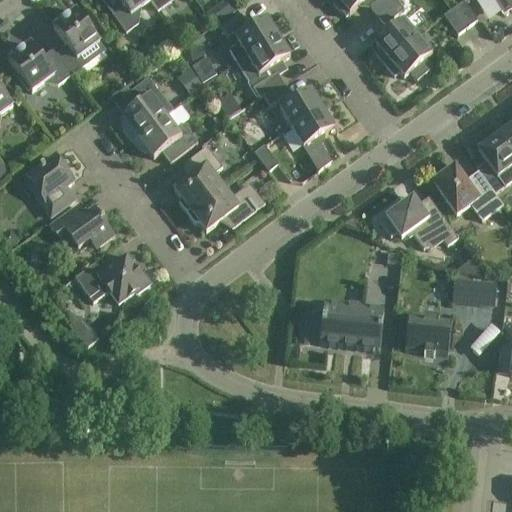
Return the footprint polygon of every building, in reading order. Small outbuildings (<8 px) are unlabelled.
[(150,4),(147,0),(117,0),(123,8),(112,16),(126,36),(138,27),(141,10),(150,4)] [(147,0),(150,4),(157,14),(175,0),(147,0)] [(333,0),(330,3),(345,20),(349,16),(368,0),(333,0)] [(377,19),(396,3),(393,0),(380,0),(369,9),(377,19)] [(511,0),(493,0),(504,16),(511,11),(511,0)] [(404,12),(396,3),(377,19),(385,28),(404,12)] [(463,4),(453,11),(467,31),(477,24),(463,4)] [(457,38),(467,31),(453,11),(443,18),(457,38)] [(58,26),(53,29),(67,49),(56,57),(72,78),(85,68),(105,53),(99,45),(97,42),(99,40),(89,28),(88,29),(76,13),(71,16),(69,12),(55,22),(58,26)] [(247,26),(241,16),(221,29),(227,39),(247,26)] [(229,52),(237,65),(247,59),(278,40),(267,21),(235,40),(239,46),(229,52)] [(403,23),(375,47),(380,52),(375,56),(385,68),(417,40),(403,23)] [(290,59),(278,40),(247,59),(237,65),(249,83),(247,86),(256,100),(258,99),(259,101),(262,99),(263,99),(283,86),(278,77),(283,74),(278,66),(290,59)] [(417,40),(385,68),(394,79),(399,75),(404,81),(410,76),(417,84),(432,71),(425,63),(432,57),(417,40)] [(58,88),(72,78),(56,57),(45,65),(31,46),(26,49),(23,45),(10,55),(12,59),(8,62),(20,78),(18,80),(28,93),(29,91),(32,95),(43,86),(58,88)] [(175,77),(186,96),(216,78),(205,59),(175,77)] [(122,119),(128,127),(123,131),(132,144),(165,119),(173,113),(148,80),(121,101),(130,113),(122,119)] [(290,97),(283,86),(263,99),(269,109),(290,97)] [(0,123),(1,117),(13,109),(10,106),(12,104),(2,91),(1,93),(0,91),(0,123)] [(280,112),(291,131),(323,112),(311,93),(280,112)] [(323,112),(291,131),(303,150),(318,175),(332,165),(317,141),(334,131),(323,112)] [(175,132),(165,119),(132,144),(133,145),(145,154),(147,152),(154,161),(162,155),(170,166),(198,145),(183,126),(175,132)] [(511,128),(496,140),(511,162),(511,128)] [(494,197),(511,184),(511,162),(496,140),(477,153),(486,164),(476,171),(494,197)] [(279,168),(264,148),(254,156),(268,175),(279,168)] [(222,189),(213,177),(222,170),(207,149),(184,166),(193,178),(174,192),(181,201),(179,206),(186,216),(222,189)] [(61,162),(58,162),(56,159),(27,180),(40,198),(37,200),(51,220),(75,202),(66,190),(74,184),(66,173),(67,170),(61,162)] [(468,188),(454,169),(432,185),(456,218),(471,208),(482,224),(503,209),(481,178),(468,188)] [(231,201),(222,189),(186,216),(194,226),(199,225),(206,234),(225,220),(234,231),(266,207),(250,186),(231,201)] [(413,199),(379,224),(391,240),(397,236),(401,242),(411,235),(423,252),(441,240),(447,249),(458,241),(428,200),(419,207),(413,199)] [(85,219),(78,209),(51,229),(63,246),(71,240),(78,250),(90,241),(96,250),(113,238),(102,223),(104,222),(102,218),(100,220),(94,212),(85,219)] [(388,255),(386,266),(398,268),(400,257),(388,255)] [(138,274),(127,258),(103,275),(96,266),(75,281),(93,306),(109,294),(119,307),(135,295),(136,297),(150,287),(140,273),(138,274)] [(454,282),(452,305),(465,306),(467,284),(454,282)] [(361,353),(363,353),(363,352),(371,353),(371,354),(372,354),(372,353),(379,354),(383,314),(359,311),(359,310),(358,310),(358,311),(350,310),(350,309),(348,309),(348,310),(324,308),(320,347),(327,348),(327,349),(328,350),(328,348),(336,349),(336,350),(337,351),(337,349),(344,350),(344,351),(345,351),(345,350),(353,351),(353,352),(355,352),(355,351),(361,352),(361,353)] [(88,348),(97,337),(75,320),(66,331),(88,348)] [(438,324),(438,322),(423,320),(423,322),(408,320),(404,354),(424,356),(424,358),(434,359),(434,357),(447,359),(451,325),(438,324)]
